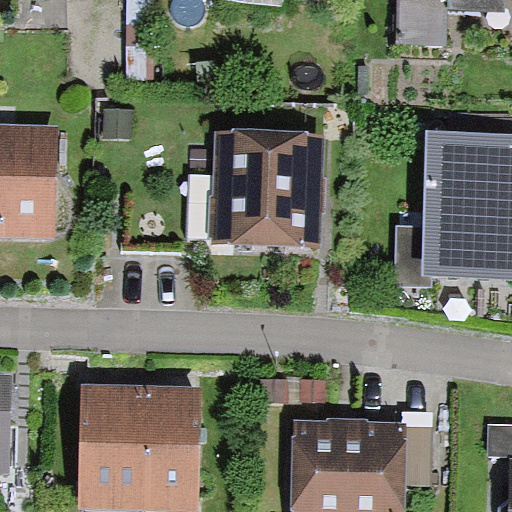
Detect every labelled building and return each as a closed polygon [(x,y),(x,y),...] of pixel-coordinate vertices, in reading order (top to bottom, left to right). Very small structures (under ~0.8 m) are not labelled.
[(505,0),(397,0),(396,45),(446,47),(447,9),(505,11),(505,0)] [(131,109),(103,109),(103,138),(131,139),(131,109)] [(59,126),(0,124),(0,236),(56,238),(59,126)] [(325,135),(215,130),(210,243),(320,248),(325,135)] [(511,278),(511,134),(426,131),(423,228),(421,276),(433,276),(511,278)] [(421,276),(423,228),(397,227),(395,286),(433,287),(433,276),(421,276)] [(12,375),(0,374),(0,475),(10,475),(12,375)] [(261,379),(260,403),(325,405),(325,382),(261,379)] [(80,509),(140,510),(143,385),(82,384),(80,509)] [(143,385),(140,510),(199,511),(202,386),(143,385)] [(402,412),(402,424),(407,424),(406,485),(432,486),(434,413),(402,412)] [(327,421),(295,420),(295,436),(293,436),(291,511),(405,511),(406,485),(407,424),(402,424),(369,423),(369,419),(327,418),(327,421)] [(510,459),(511,458),(511,425),(489,424),(488,458),(510,459)]
